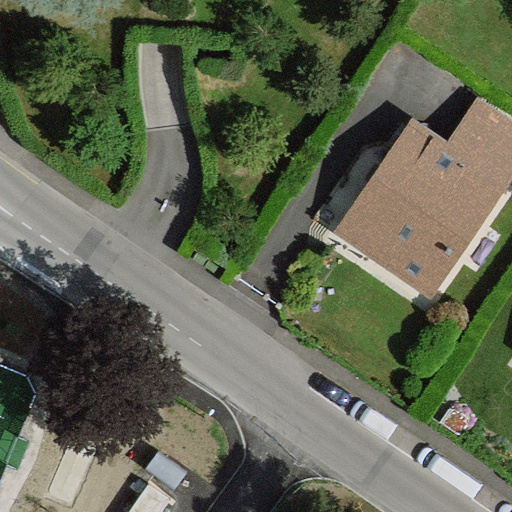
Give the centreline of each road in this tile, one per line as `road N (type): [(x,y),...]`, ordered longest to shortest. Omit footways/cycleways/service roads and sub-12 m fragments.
road 1 (residential): [(309,414),(0,195)]
road 2 (residential): [(449,511),(309,414)]
